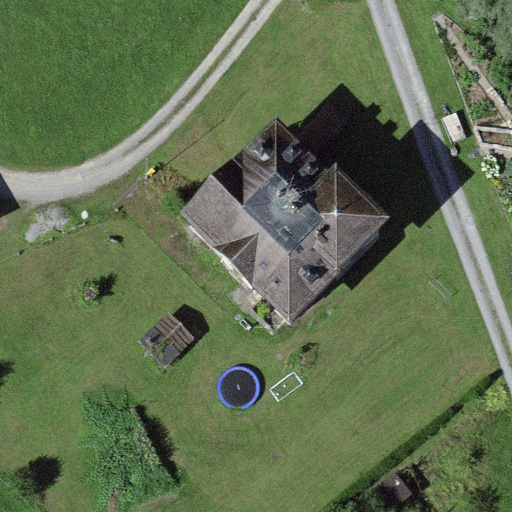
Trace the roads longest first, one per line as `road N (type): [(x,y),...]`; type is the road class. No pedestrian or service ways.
road 1 (track): [(511,361),(382,0)]
road 2 (track): [(0,181),(32,192),(98,177),(152,134),(269,0)]
